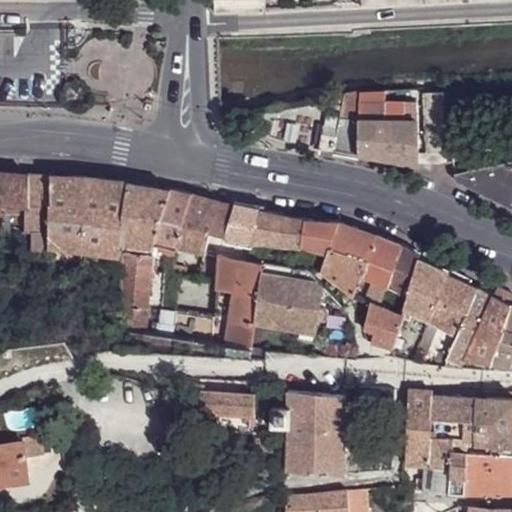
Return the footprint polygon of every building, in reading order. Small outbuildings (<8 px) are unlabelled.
[(215,0),(216,11),(266,9),(265,0),(215,0)] [(360,91),(359,154),(419,166),(418,101),(386,100),(387,90),(360,91)] [(337,135),(335,151),(359,154),(360,91),(344,94),(337,135)] [(423,93),(427,159),(447,158),(445,112),(439,112),(437,92),(423,93)] [(330,102),(325,125),(336,127),(340,105),(330,102)] [(322,133),(320,149),(335,151),(337,135),(322,133)] [(511,160),(455,173),(457,181),(511,208),(511,160)] [(5,173),(4,206),(28,209),(29,175),(5,173)] [(28,209),(30,250),(49,250),(52,176),(29,175),(28,209)] [(49,250),(51,274),(79,276),(82,254),(90,177),(52,176),(49,250)] [(123,221),(128,181),(109,179),(90,177),(82,254),(120,258),(121,253),(121,246),(123,221)] [(123,221),(121,246),(153,250),(154,246),(154,244),(155,240),(171,189),(128,181),(123,221)] [(171,189),(155,240),(177,245),(194,194),(171,189)] [(177,245),(176,247),(206,254),(206,251),(210,233),(218,235),(224,237),(234,204),(227,203),(194,194),(177,245)] [(234,204),(224,237),(229,239),(227,244),(251,249),(252,244),(252,243),(260,209),(234,204)] [(260,209),(252,243),(289,245),(288,252),(300,252),(302,246),(306,219),(293,218),(260,209)] [(10,214),(10,228),(24,229),(25,215),(10,214)] [(306,219),(302,246),(313,248),(327,253),(329,248),(368,262),(377,234),(339,221),(306,219)] [(380,285),(372,302),(379,305),(387,287),(402,245),(377,234),(368,262),(362,277),(380,285)] [(402,245),(387,287),(408,297),(408,295),(421,253),(402,245)] [(153,250),(153,254),(167,256),(174,257),(175,251),(154,246),(153,250)] [(327,253),(323,268),(322,271),(324,272),(354,297),(362,277),(368,262),(329,248),(327,253)] [(120,258),(119,328),(146,332),(153,254),(121,253),(120,258)] [(153,254),(146,332),(159,334),(163,309),(167,256),(153,254)] [(234,293),(225,344),(252,348),(255,324),(264,262),(237,258),(219,254),(217,291),(234,293)] [(406,307),(406,309),(431,321),(451,273),(420,257),(408,295),(408,297),(405,306),(406,307)] [(264,262),(255,324),(274,327),(274,323),(297,326),(297,330),(317,332),(319,316),(326,317),(326,308),(325,306),(321,304),(324,287),(313,276),(308,270),(299,269),(299,267),(264,262)] [(451,273),(431,321),(458,335),(479,287),(451,273)] [(458,335),(447,358),(464,365),(466,359),(464,358),(493,296),(479,287),(458,335)] [(217,291),(215,317),(229,319),(234,293),(217,291)] [(511,306),(493,296),(464,358),(466,359),(491,362),(511,308),(511,306)] [(376,332),(372,343),(393,349),(405,316),(379,305),(372,302),(366,329),(376,332)] [(511,308),(491,362),(511,365),(511,308)] [(225,344),(229,319),(215,317),(163,309),(159,334),(225,344)] [(202,383),(186,382),(184,431),(205,432),(206,417),(213,417),(213,412),(219,412),(218,428),(250,429),(251,414),(256,414),(257,394),(202,391),(202,383)] [(272,405),(272,426),(289,426),(288,446),(287,471),(346,475),(347,395),(288,390),(288,405),(276,406),(272,405)] [(408,390),(407,425),(432,426),(433,394),(433,391),(408,390)] [(432,426),(431,441),(452,443),(451,450),(469,452),(475,452),(477,396),(433,394),(432,426)] [(475,452),(511,455),(511,397),(477,396),(475,452)] [(407,425),(406,464),(435,466),(450,467),(451,450),(452,443),(431,441),(432,426),(407,425)] [(272,426),(272,433),(277,433),(277,439),(282,439),(282,446),(285,446),(288,446),(289,426),(272,426)] [(0,443),(0,483),(30,480),(27,457),(44,455),(42,439),(25,441),(0,443)] [(450,467),(449,493),(468,494),(469,452),(451,450),(450,467)] [(469,452),(468,494),(511,495),(511,455),(475,452),(469,452)] [(450,467),(435,466),(434,493),(449,493),(450,467)] [(286,496),(286,511),(369,511),(368,487),(349,489),(314,494),(286,496)]
